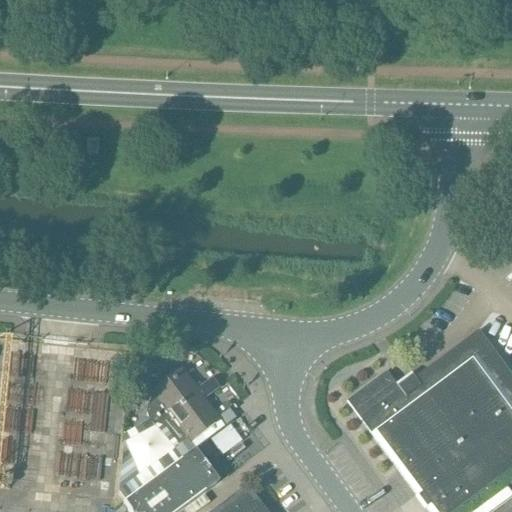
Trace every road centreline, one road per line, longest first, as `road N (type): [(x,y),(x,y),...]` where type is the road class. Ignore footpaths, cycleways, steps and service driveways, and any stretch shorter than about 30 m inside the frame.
road 1 (secondary): [(455,105),(0,86)]
road 2 (unclassified): [(289,332),(365,324),(421,277),(447,209),(455,105)]
road 3 (unclassified): [(0,302),(289,332)]
road 4 (unclassified): [(351,511),(288,418),(289,332)]
